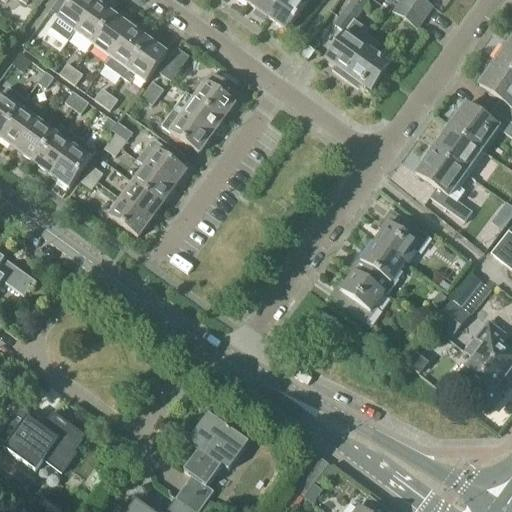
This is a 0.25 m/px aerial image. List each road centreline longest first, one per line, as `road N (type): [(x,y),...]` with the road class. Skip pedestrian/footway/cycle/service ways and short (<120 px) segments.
road 1 (residential): [(91,259),(36,337),(38,360),(120,426),(153,424),(209,347)]
road 2 (tertiary): [(497,505),(262,380)]
road 3 (residential): [(379,164),(234,365)]
road 4 (tertiary): [(262,380),(437,511)]
road 5 (residential): [(153,268),(283,95)]
road 6 (residential): [(379,164),(493,0)]
road 7 (residential): [(283,95),(149,0)]
road 8 (tertiary): [(209,347),(91,259)]
